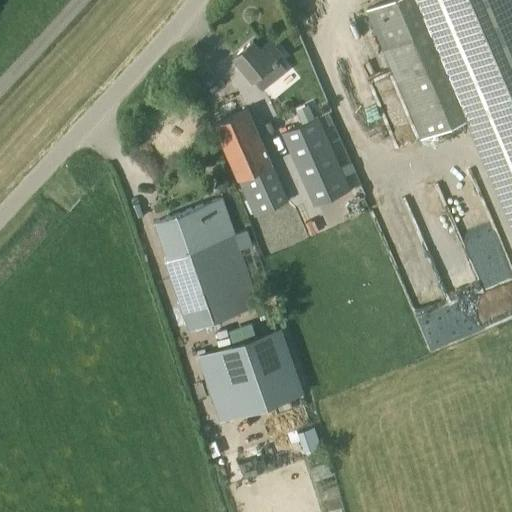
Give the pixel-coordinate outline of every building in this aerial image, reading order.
[(511,0),(387,0),(367,9),(423,138),(470,118),(511,216),(511,0)] [(282,55),(270,40),(259,49),(253,41),(234,56),(263,90),(287,70),(278,58),(282,55)] [(173,106),(128,155),(158,182),(203,133),(173,106)] [(290,201),(248,108),(213,123),(237,179),(238,179),(255,216),(269,209),(274,220),(293,212),(289,202),(290,201)] [(319,116),(281,133),(313,207),(351,190),(343,172),(319,116)] [(219,175),(215,185),(225,189),(228,179),(219,175)] [(492,323),(511,314),(511,272),(476,186),(443,200),(478,283),(466,287),(477,313),(486,309),(492,323)] [(164,257),(188,327),(259,302),(222,198),(156,221),(168,256),(164,257)] [(446,304),(428,310),(423,298),(413,302),(431,347),(462,335),(455,317),(452,318),(446,304)] [(304,391),(281,327),(198,357),(219,418),(224,417),(224,418),(304,391)] [(298,427),(303,455),(322,451),(317,424),(298,427)] [(260,447),(241,448),(242,460),(261,459),(260,447)]
